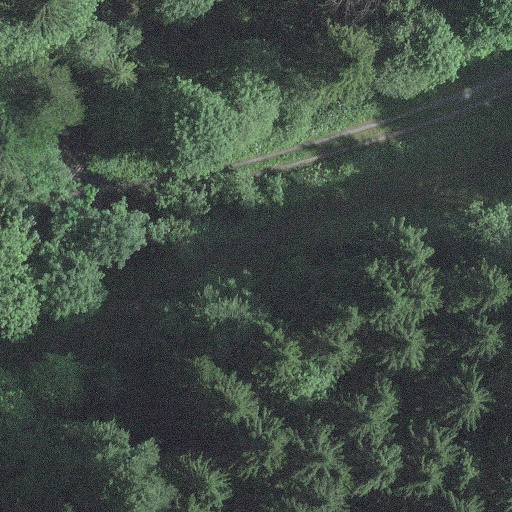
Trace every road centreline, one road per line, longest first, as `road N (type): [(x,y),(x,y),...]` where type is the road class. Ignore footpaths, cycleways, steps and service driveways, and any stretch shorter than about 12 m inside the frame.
road 1 (track): [(102,185),(218,180),(511,83)]
road 2 (track): [(102,185),(50,140),(27,0)]
